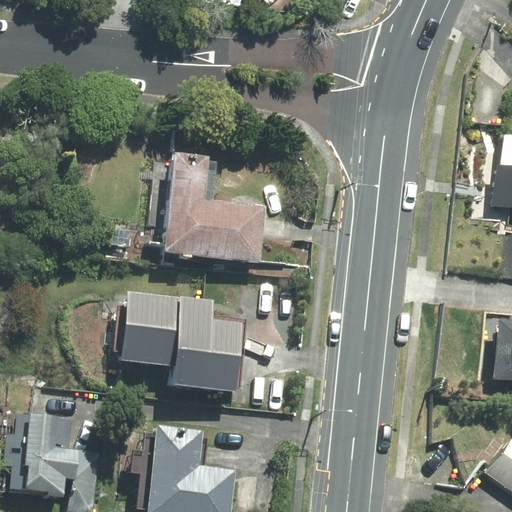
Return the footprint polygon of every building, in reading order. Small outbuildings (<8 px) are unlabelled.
[(208,159),(171,156),(161,258),(258,267),(264,208),(204,202),(208,159)] [(511,172),(498,171),(493,208),(511,210),(511,172)] [(212,303),(125,295),(119,364),(171,368),(169,389),(232,394),(238,327),(210,325),(212,303)] [(511,323),(498,322),(492,380),(511,382),(511,323)] [(55,511),(85,511),(89,474),(69,472),(74,417),(7,412),(0,493),(0,494),(56,499),(55,511)] [(201,433),(153,429),(144,511),(228,511),(232,473),(197,470),(201,433)] [(511,444),(506,441),(482,474),(511,495),(511,444)]
